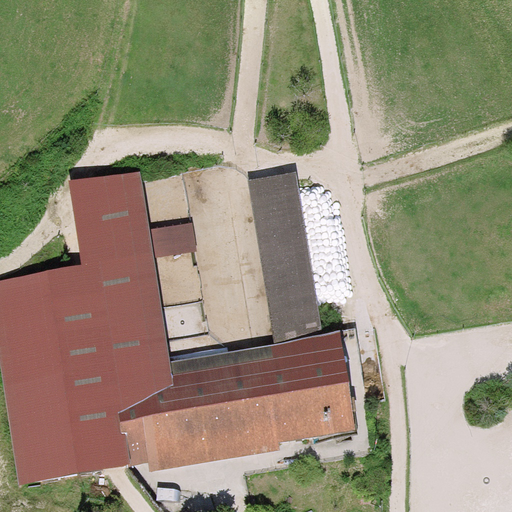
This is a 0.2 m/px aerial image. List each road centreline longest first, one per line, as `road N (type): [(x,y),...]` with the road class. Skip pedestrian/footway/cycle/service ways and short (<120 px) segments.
road 1 (track): [(0,265),(52,214),(64,181),(112,143),(239,154),(345,186),(511,130)]
road 2 (track): [(318,0),(334,63),(348,241),(392,352),(394,511)]
road 3 (track): [(239,154),(253,0)]
